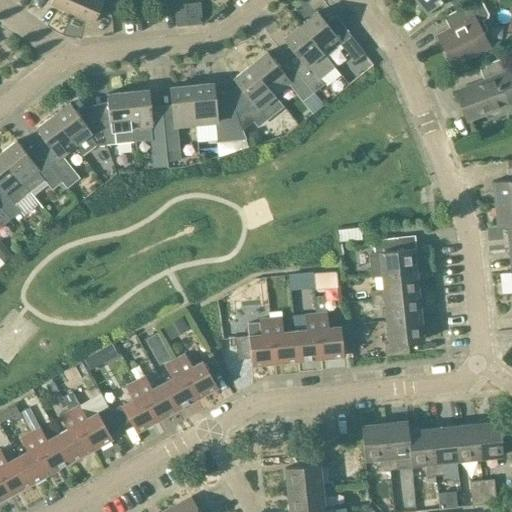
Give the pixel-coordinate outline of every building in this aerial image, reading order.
[(51,0),(50,4),(72,13),(77,0),(51,0)] [(77,0),(72,13),(93,23),(99,9),(110,14),(115,0),(77,0)] [(186,4),(185,0),(173,0),(176,27),(188,25),(186,4)] [(414,0),(425,13),(441,0),(453,0),(456,3),(460,0),(414,0)] [(487,19),(488,15),(480,0),(475,0),(443,17),(449,30),(437,36),(453,65),(488,47),(482,35),(485,33),(486,29),(482,21),(487,19)] [(186,4),(188,25),(200,24),(199,19),(201,18),(200,3),(186,4)] [(317,12),(301,25),(325,55),(339,43),(354,62),(364,54),(347,32),(335,15),(325,22),(317,12)] [(335,67),(325,55),(301,25),(284,39),(303,63),(295,70),(313,93),(324,85),(320,79),(335,67)] [(274,95),(288,84),(302,102),(313,93),(295,70),(286,76),(266,52),(250,65),(274,95)] [(467,121),(508,105),(511,103),(511,82),(503,58),(478,67),(483,81),(455,91),(467,121)] [(283,107),(274,95),(250,65),(233,79),(237,84),(227,92),(242,130),(252,121),(257,128),(283,107)] [(195,124),(215,122),(217,142),(246,139),(242,130),(227,92),(213,93),(212,84),(191,86),(195,124)] [(172,105),(161,106),(167,161),(180,160),(177,126),(195,124),(191,86),(170,88),(172,105)] [(132,142),(150,140),(153,163),(167,161),(161,106),(150,107),(148,90),(127,92),(132,142)] [(107,102),(91,105),(98,123),(105,145),(132,142),(127,92),(106,94),(107,102)] [(98,123),(86,126),(69,103),(53,116),(75,147),(76,147),(83,156),(96,146),(105,145),(98,123)] [(62,157),(75,147),(53,116),(35,129),(42,138),(33,144),(61,182),(66,188),(79,178),(62,157)] [(0,154),(30,193),(44,181),(51,190),(61,182),(33,144),(24,151),(16,141),(0,153),(0,154)] [(0,207),(10,219),(20,211),(15,205),(30,193),(0,154),(0,207)] [(511,167),(506,168),(507,180),(492,182),(494,205),(511,202),(511,167)] [(511,202),(494,205),(496,228),(511,226),(511,202)] [(0,227),(10,219),(0,207),(0,227)] [(506,227),(508,249),(511,248),(511,226),(496,228),(506,227)] [(379,253),(381,276),(416,272),(413,249),(398,251),(397,239),(373,241),(374,254),(379,253)] [(289,288),(336,286),(335,271),(288,272),(289,288)] [(361,300),(371,299),(371,300),(418,295),(416,272),(381,276),(382,290),(359,292),(359,286),(350,287),(351,293),(349,293),(349,300),(361,299),(361,300)] [(256,297),(259,322),(247,324),(251,366),(274,364),(270,319),(269,319),(265,277),(255,279),(238,287),(227,295),(226,293),(217,299),(219,307),(220,306),(221,316),(230,316),(229,303),(232,303),(243,296),(243,298),(256,297)] [(384,307),(386,321),(420,317),(418,295),(371,300),(372,308),(384,307)] [(325,297),(313,298),(320,359),(343,357),(340,327),(328,328),(325,297)] [(302,299),(304,316),(305,330),(294,331),(297,361),(320,359),(313,298),(302,299)] [(163,326),(171,340),(189,330),(181,316),(163,326)] [(423,341),(420,317),(386,321),(388,343),(384,344),(385,357),(409,354),(407,343),(423,341)] [(281,318),(270,319),(274,364),(297,361),(294,331),(283,332),(281,318)] [(248,336),(235,337),(237,360),(250,359),(248,336)] [(184,354),(174,360),(196,399),(217,388),(202,361),(191,367),(184,354)] [(176,410),(196,399),(174,360),(164,365),(171,378),(162,384),(176,410)] [(156,421),(176,410),(162,384),(152,389),(144,376),(135,382),(156,421)] [(136,432),(156,421),(135,382),(124,388),(132,400),(121,406),(136,432)] [(79,406),(69,411),(91,450),(112,439),(97,413),(87,419),(79,406)] [(6,409),(5,410),(0,412),(0,424),(10,419),(6,409)] [(29,409),(19,414),(30,433),(40,428),(29,409)] [(67,430),(57,435),(71,461),(91,450),(69,411),(60,417),(67,430)] [(384,424),(389,471),(397,470),(396,458),(409,456),(410,456),(407,431),(408,431),(407,421),(384,424)] [(475,424),(479,459),(502,457),(498,422),(475,424)] [(384,424),(360,426),(364,461),(379,459),(380,472),(389,471),(384,424)] [(456,461),(479,459),(475,424),(452,427),(456,461)] [(452,427),(430,429),(435,476),(443,475),(442,463),(456,461),(452,427)] [(40,428),(30,433),(51,472),(71,461),(57,435),(47,441),(40,428)] [(430,429),(408,431),(407,431),(410,456),(409,456),(410,466),(425,465),(426,477),(435,476),(430,429)] [(27,452),(17,457),(32,483),(51,472),(30,433),(20,439),(27,452)] [(0,450),(0,473),(12,495),(32,483),(17,457),(7,463),(0,450)] [(284,469),(287,492),(321,488),(319,466),(323,465),(322,452),(298,455),(300,467),(284,469)] [(0,501),(12,495),(0,473),(0,501)] [(493,479),(481,481),(484,504),(496,503),(493,479)] [(471,505),(484,504),(481,481),(469,482),(471,505)] [(334,486),(321,488),(287,492),(289,511),(312,511),(334,510),(334,509),(324,510),(322,496),(335,495),(334,486)] [(198,511),(190,497),(172,507),(174,511),(198,511)]
